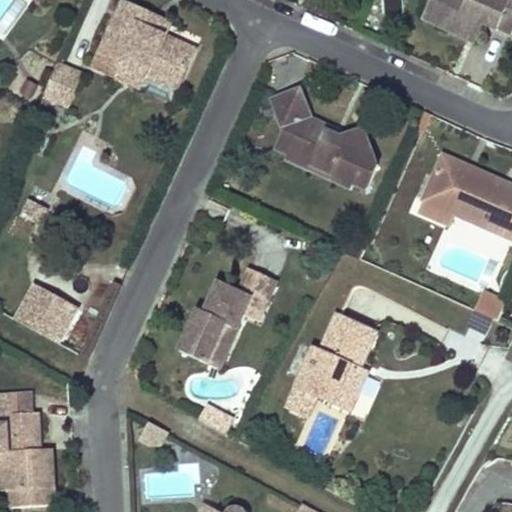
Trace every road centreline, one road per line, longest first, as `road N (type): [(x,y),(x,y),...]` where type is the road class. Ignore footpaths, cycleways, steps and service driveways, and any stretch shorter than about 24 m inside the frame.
road 1 (residential): [(102,370),(247,14)]
road 2 (residential): [(362,511),(102,370)]
road 3 (residential): [(511,122),(247,14)]
road 4 (residential): [(113,511),(102,370)]
